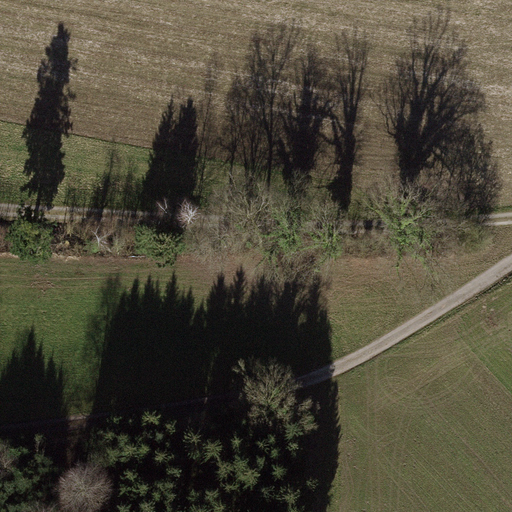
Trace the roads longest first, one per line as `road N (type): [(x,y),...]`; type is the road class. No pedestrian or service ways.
road 1 (track): [(0,438),(181,416),(302,390),(344,373),(511,263)]
road 2 (track): [(511,221),(412,233),(0,213)]
